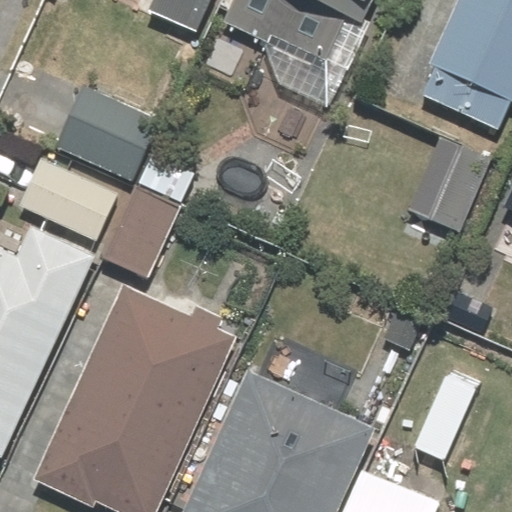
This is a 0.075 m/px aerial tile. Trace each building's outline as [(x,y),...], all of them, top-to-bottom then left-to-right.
[(380,0),(381,0),(380,0),(281,0),(335,24),(345,0),(380,0)] [(511,134),(511,0),(462,0),(417,103),(508,143),(511,134)] [(77,97),(49,161),(120,193),(148,128),(77,97)] [(8,216),(30,226),(93,254),(120,193),(49,161),(35,155),(8,216)] [(192,180),(153,162),(104,267),(143,285),(192,180)] [(0,489),(0,490),(103,258),(93,254),(30,226),(14,264),(0,257),(0,489)] [(32,490),(80,511),(154,511),(227,347),(118,299),(32,490)] [(177,511),(337,511),(357,468),(373,433),(239,374),(177,511)] [(337,511),(441,511),(444,507),(357,468),(337,511)]
